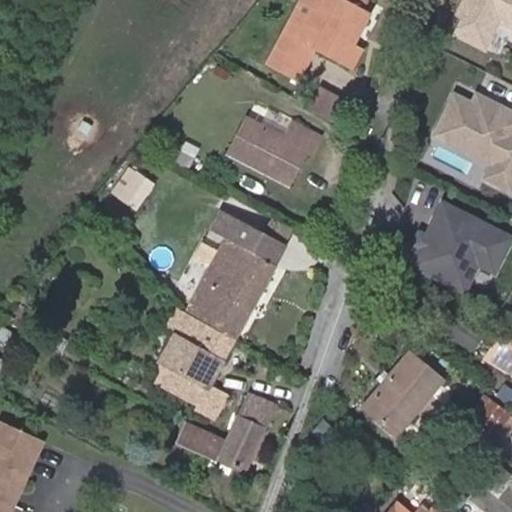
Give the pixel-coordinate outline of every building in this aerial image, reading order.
[(367,0),(326,0),(323,8),(317,5),(299,39),(288,33),(286,32),(269,64),(302,82),(319,50),(354,69),(364,49),(350,42),(346,40),(362,10),(362,9),(367,0)] [(302,0),(286,32),(288,33),(299,39),(317,5),(323,8),(326,0),(302,0)] [(511,0),(464,0),(457,12),(463,16),(454,33),(482,48),(497,21),(511,28),(511,0)] [(346,40),(350,42),(366,11),(362,9),(362,10),(346,40)] [(511,107),(457,82),(430,138),(493,167),(484,185),(511,198),(511,107)] [(285,138),(248,119),(229,154),(289,185),(306,151),(311,153),(319,137),(293,123),(285,138)] [(155,186),(129,168),(113,192),(139,210),(155,186)] [(511,239),(511,237),(444,203),(427,237),(421,248),(412,266),(447,283),(460,255),(478,264),(495,273),(511,239)] [(276,267),(274,266),(252,254),(263,235),(222,212),(212,231),(225,240),(185,312),(236,340),(276,267)] [(427,237),(420,233),(415,244),(421,248),(427,237)] [(284,246),(263,235),(252,254),(274,266),(284,246)] [(478,264),(460,255),(447,283),(465,292),(478,264)] [(236,340),(185,312),(177,308),(167,327),(176,332),(160,362),(161,373),(158,380),(201,404),(198,409),(219,420),(231,398),(211,386),(236,340)] [(452,335),(475,351),(486,332),(464,318),(452,335)] [(16,335),(3,327),(0,331),(0,348),(7,353),(16,335)] [(511,341),(501,335),(486,359),(511,376),(511,341)] [(442,381),(410,353),(365,407),(397,434),(442,381)] [(15,366),(0,357),(0,376),(7,381),(15,366)] [(245,471),(276,404),(249,391),(226,438),(225,441),(188,426),(180,443),(211,456),(207,467),(227,476),(232,466),(245,471)] [(508,415),(482,398),(464,424),(490,442),(508,415)] [(325,419),(312,433),(326,446),(339,432),(325,419)] [(0,431),(0,511),(11,511),(43,441),(3,424),(0,431)] [(511,441),(511,436),(503,431),(493,444),(505,452),(511,441)] [(431,511),(432,511),(423,503),(415,511),(431,511)]
